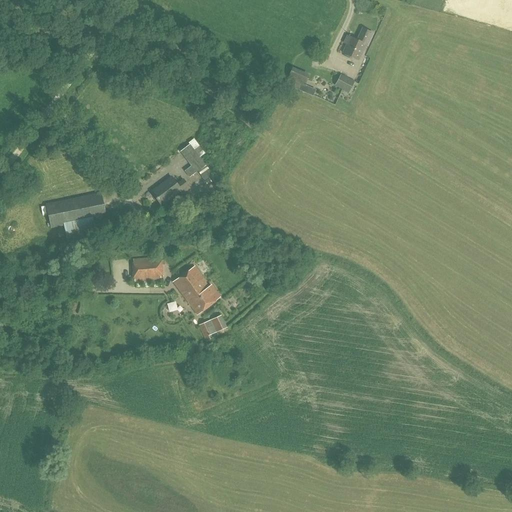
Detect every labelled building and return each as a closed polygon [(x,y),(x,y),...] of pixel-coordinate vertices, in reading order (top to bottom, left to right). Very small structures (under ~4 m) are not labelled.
[(362,29),(357,41),(365,44),(367,45),(372,33),(362,29)] [(365,44),(357,41),(350,38),(343,54),(358,60),(365,44)] [(292,67),(287,78),(284,84),(288,86),(313,96),(316,90),(305,85),(310,74),(292,67)] [(349,94),(355,82),(341,74),(334,86),(349,94)] [(206,165),(199,157),(204,154),(195,141),(190,145),(180,152),(196,172),(202,181),(212,174),(206,165)] [(181,194),(190,188),(183,179),(177,184),(172,177),(152,192),(161,204),(179,191),(181,194)] [(106,217),(101,192),(46,204),(51,228),(69,224),(68,223),(99,217),(99,218),(106,217)] [(161,276),(163,276),(163,259),(160,259),(160,257),(133,259),(134,262),(132,262),(133,278),(134,278),(135,282),(161,279),(161,276)] [(198,314),(219,297),(211,285),(208,286),(194,266),(173,281),(198,314)] [(222,315),(200,325),(207,341),(213,338),(211,334),(228,327),(222,315)]
